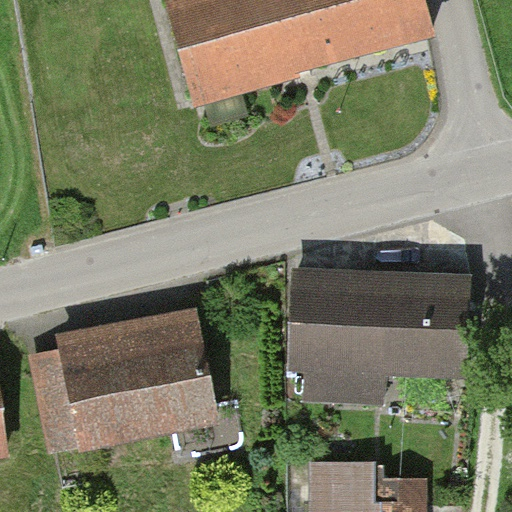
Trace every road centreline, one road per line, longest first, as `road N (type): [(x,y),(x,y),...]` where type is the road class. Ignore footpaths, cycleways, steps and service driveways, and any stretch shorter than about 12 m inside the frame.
road 1 (unclassified): [(0,293),(511,170)]
road 2 (track): [(490,511),(511,300)]
road 3 (track): [(441,0),(492,173)]
